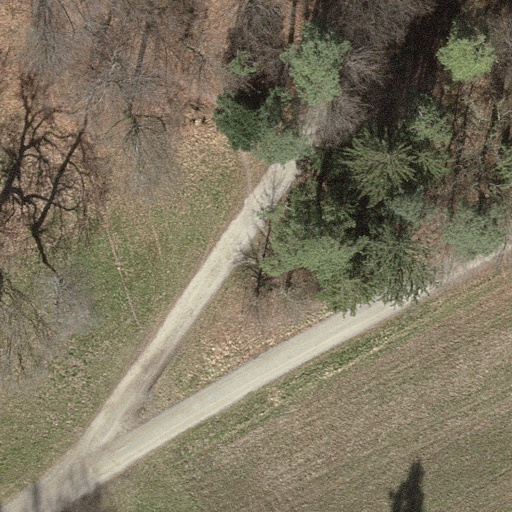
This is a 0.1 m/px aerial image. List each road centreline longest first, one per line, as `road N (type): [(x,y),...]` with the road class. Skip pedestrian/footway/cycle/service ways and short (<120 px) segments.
road 1 (track): [(65,490),(317,126),(386,0)]
road 2 (track): [(25,511),(511,245)]
